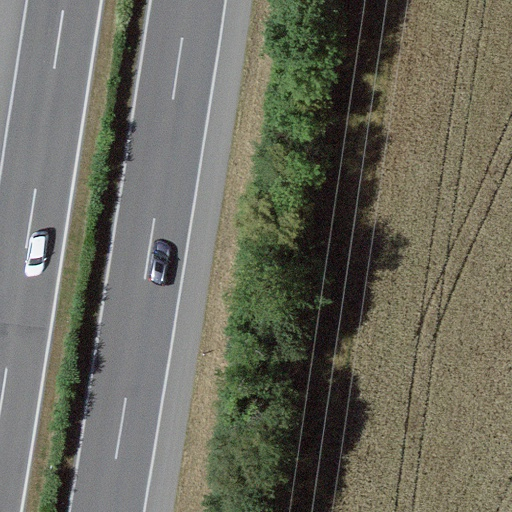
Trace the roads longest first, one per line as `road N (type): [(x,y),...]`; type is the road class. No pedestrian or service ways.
road 1 (motorway): [(108,511),(188,0)]
road 2 (motorway): [(65,0),(0,418)]
